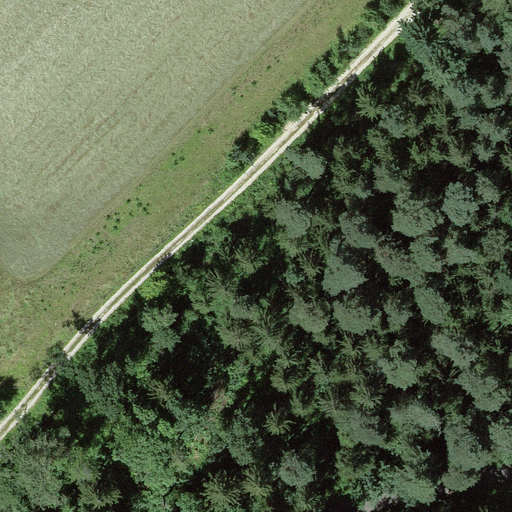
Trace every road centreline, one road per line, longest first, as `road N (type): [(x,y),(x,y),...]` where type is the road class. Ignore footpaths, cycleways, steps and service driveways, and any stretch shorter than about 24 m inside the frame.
road 1 (track): [(0,432),(111,301),(421,0)]
road 2 (track): [(332,511),(511,466)]
